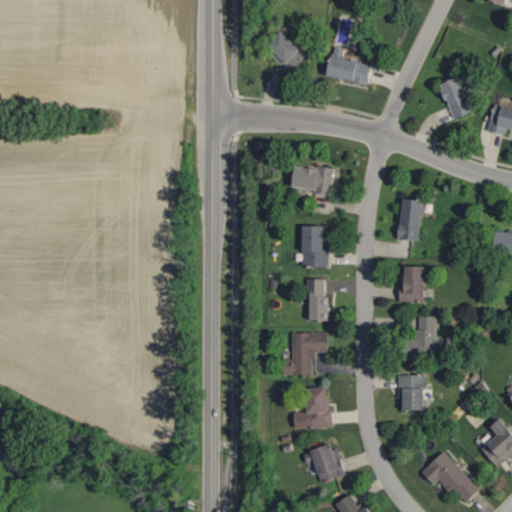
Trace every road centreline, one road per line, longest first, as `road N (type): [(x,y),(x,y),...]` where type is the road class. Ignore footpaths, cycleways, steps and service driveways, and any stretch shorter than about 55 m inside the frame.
road 1 (residential): [(444,0),(384,136),(366,238),(368,417),(377,455),(414,511)]
road 2 (tertiary): [(213,511),(215,194)]
road 3 (residential): [(214,118),(337,124),(511,181)]
